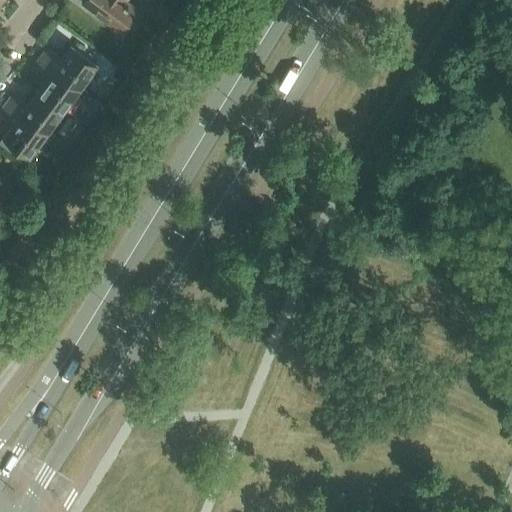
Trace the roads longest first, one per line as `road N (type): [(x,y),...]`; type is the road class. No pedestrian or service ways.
road 1 (secondary): [(26,511),(342,0)]
road 2 (secondary): [(295,0),(0,482)]
